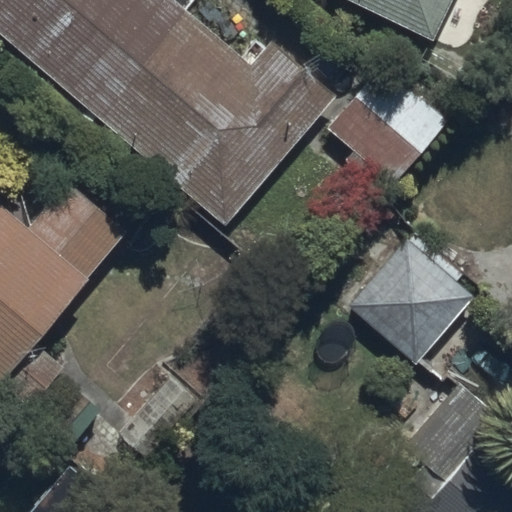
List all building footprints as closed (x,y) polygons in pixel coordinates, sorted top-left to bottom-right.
[(0,0),(0,28),(226,221),(336,93),(271,38),(252,62),(179,0),(0,0)] [(354,0),(433,38),(451,0),(354,0)] [(379,61),(327,123),(397,183),(449,121),(379,61)] [(0,392),(64,447),(97,408),(20,343),(120,226),(67,181),(30,224),(0,198),(0,392)] [(400,249),(349,302),(412,361),(462,308),(400,249)] [(499,412),(461,379),(406,442),(425,458),(387,502),(399,511),(511,511),(511,449),(486,427),(499,412)]
